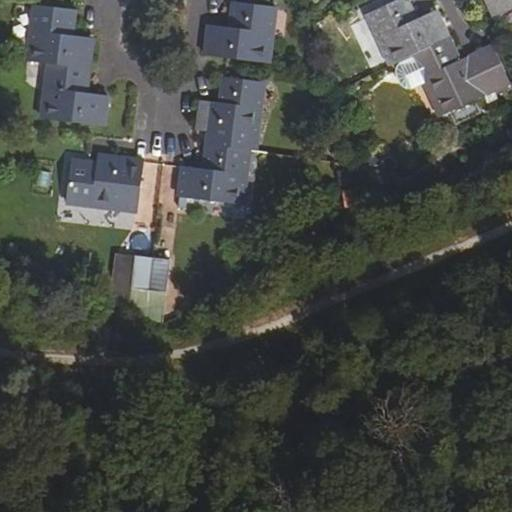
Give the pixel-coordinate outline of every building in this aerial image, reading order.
[(208,49),(256,55),(263,0),(221,0),(220,12),(224,13),(222,20),(212,19),(199,17),(194,48),(208,49)] [(412,48),(446,30),(433,4),(431,4),(414,13),(406,0),(384,0),(366,10),(392,59),(412,48)] [(485,0),(489,9),(506,0),(485,0)] [(85,120),(98,121),(101,91),(99,91),(87,90),(75,90),(76,80),(79,81),(80,64),(83,35),(69,34),(58,33),(59,23),(63,23),(64,6),(23,3),(19,58),(40,60),(35,115),(85,120)] [(446,30),(412,48),(443,108),(452,104),(459,115),(483,103),(476,91),(510,73),(496,44),(482,51),(477,43),(455,54),(451,46),(454,44),(446,30)] [(490,35),(477,43),(482,51),(496,44),(490,35)] [(182,193),(231,198),(237,143),(243,144),(252,75),(212,70),(210,88),(214,89),(213,97),(201,96),(188,94),(184,124),(198,125),(196,139),(194,156),(197,157),(197,165),(185,163),(172,162),(168,191),(182,193)] [(58,197),(129,206),(135,157),(131,156),(122,155),(90,152),(89,164),(79,163),(81,158),(63,156),(58,197)] [(136,291),(141,253),(124,251),(108,249),(103,287),(119,289),(117,303),(134,303),(136,291)] [(157,255),(141,253),(134,303),(151,303),(157,255)]
